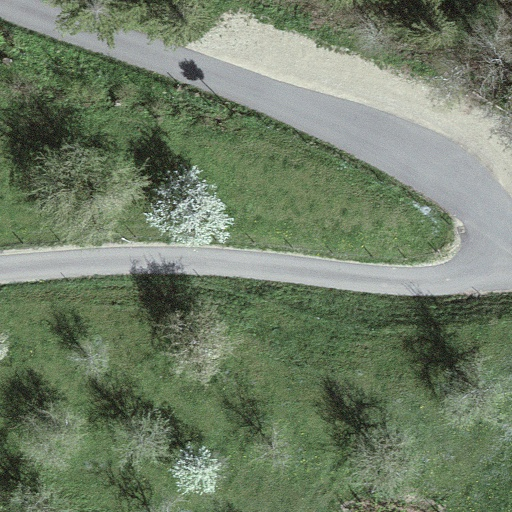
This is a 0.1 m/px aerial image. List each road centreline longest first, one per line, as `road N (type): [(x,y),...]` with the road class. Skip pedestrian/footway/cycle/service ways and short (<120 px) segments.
road 1 (unclassified): [(3,0),(351,134),(511,231)]
road 2 (unclassified): [(511,254),(468,274),(416,281),(217,262),(0,268)]
